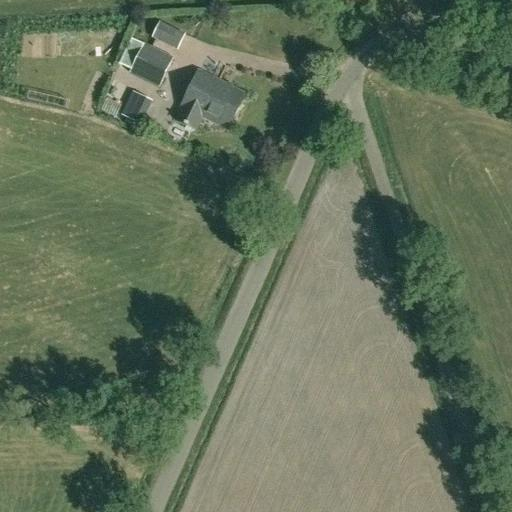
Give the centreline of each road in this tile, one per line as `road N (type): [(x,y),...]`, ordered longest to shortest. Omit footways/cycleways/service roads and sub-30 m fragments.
road 1 (unclassified): [(154,511),(345,91)]
road 2 (unclassified): [(488,511),(345,91)]
road 3 (unclassified): [(345,91),(368,57),(413,44),(446,44),(511,65)]
